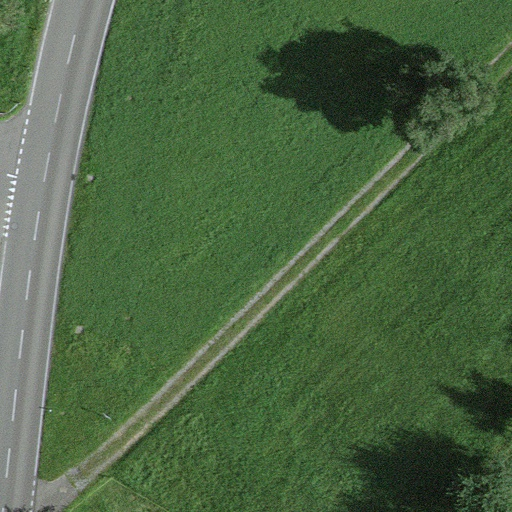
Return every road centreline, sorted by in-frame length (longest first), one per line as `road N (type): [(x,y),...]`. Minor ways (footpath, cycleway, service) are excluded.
road 1 (track): [(511,68),(45,503),(4,503)]
road 2 (tertiary): [(41,188),(3,511)]
road 3 (tertiary): [(83,0),(41,188)]
